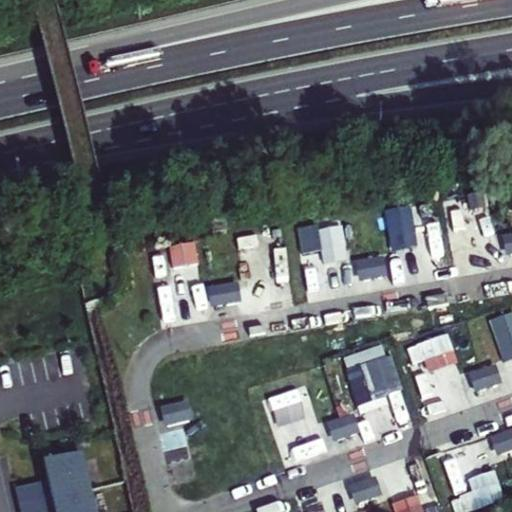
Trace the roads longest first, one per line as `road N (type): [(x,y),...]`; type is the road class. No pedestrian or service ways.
road 1 (trunk): [(509,0),(0,102)]
road 2 (trunk): [(144,120),(511,51)]
road 3 (trunk): [(144,120),(511,87)]
road 4 (trunk): [(322,0),(0,77)]
road 5 (trunk): [(0,154),(144,120)]
